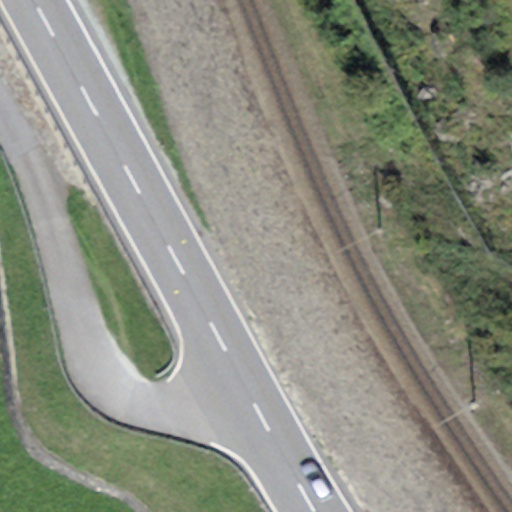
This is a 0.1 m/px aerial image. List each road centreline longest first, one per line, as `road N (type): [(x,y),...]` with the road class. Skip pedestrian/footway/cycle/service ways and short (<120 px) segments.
road 1 (primary): [(319,511),(36,0)]
road 2 (track): [(0,106),(45,199),(91,351),(120,394),(144,411),(250,397)]
